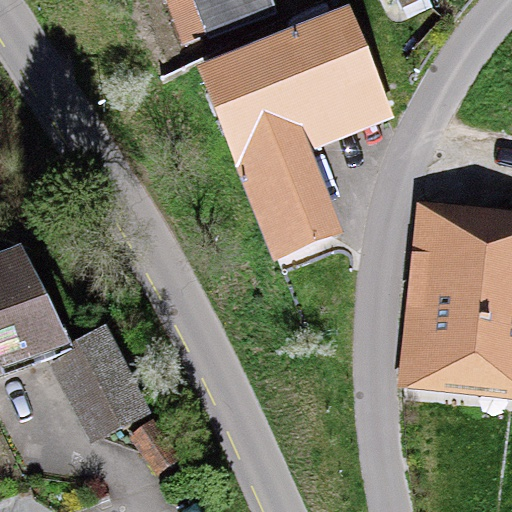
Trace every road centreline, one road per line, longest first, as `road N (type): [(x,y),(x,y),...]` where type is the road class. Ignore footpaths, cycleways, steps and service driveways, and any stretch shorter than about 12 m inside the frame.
road 1 (residential): [(2,0),(111,164),(277,511)]
road 2 (unclassified): [(504,0),(435,99),(386,229),(376,341),(391,511)]
